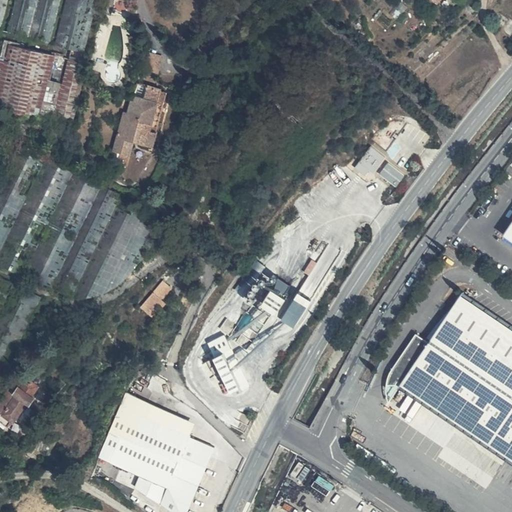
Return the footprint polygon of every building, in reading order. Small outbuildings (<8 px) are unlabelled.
[(8,0),(4,14),(30,23),(37,0),(8,0)] [(63,0),(41,0),(33,24),(52,31),(63,0)] [(99,0),(69,0),(58,32),(84,42),(99,0)] [(511,18),(503,29),(511,35),(511,18)] [(13,24),(2,20),(0,24),(0,89),(40,103),(53,67),(51,66),(60,41),(51,37),(50,41),(12,28),(13,24)] [(80,52),(68,48),(49,102),(62,106),(80,52)] [(150,54),(138,50),(133,66),(147,71),(151,57),(152,54),(150,54)] [(156,80),(135,73),(125,107),(122,106),(111,144),(113,145),(111,153),(122,156),(129,134),(135,136),(134,138),(141,140),(148,142),(153,125),(151,124),(163,85),(155,83),(156,80)] [(0,171),(26,119),(0,106),(0,171)] [(0,253),(53,151),(29,138),(0,194),(0,253)] [(386,156),(370,145),(354,168),(365,176),(369,170),(375,173),(386,156)] [(61,157),(8,260),(31,272),(84,169),(61,157)] [(406,174),(389,162),(380,174),(397,186),(406,174)] [(37,276),(61,288),(114,185),(89,173),(37,276)] [(67,292),(85,302),(137,198),(119,188),(67,292)] [(137,198),(85,302),(87,303),(96,299),(137,270),(160,237),(176,215),(137,198)] [(0,268),(0,311),(20,279),(0,268)] [(173,279),(162,272),(142,301),(153,308),(158,301),(162,304),(168,295),(164,292),(173,279)] [(293,285),(275,274),(257,302),(275,313),(293,285)] [(0,376),(51,296),(23,281),(0,319),(0,376)] [(313,299),(299,290),(280,320),(294,329),(313,299)] [(511,324),(464,292),(460,297),(427,337),(424,338),(417,333),(392,367),(390,373),(388,379),(388,385),(388,394),(389,402),(390,402),(401,387),(511,460),(511,324)] [(162,304),(158,301),(153,308),(157,311),(162,304)] [(225,332),(208,341),(235,396),(252,387),(225,332)] [(28,371),(26,369),(0,403),(0,416),(6,406),(11,409),(25,390),(22,388),(26,382),(29,384),(35,375),(28,371)] [(25,390),(11,409),(6,416),(12,420),(14,422),(16,420),(20,422),(45,383),(35,375),(29,384),(26,382),(22,388),(25,390)] [(141,475),(168,488),(191,436),(197,424),(139,398),(110,461),(141,475)] [(0,420),(2,423),(6,416),(11,409),(6,406),(0,416),(0,420)] [(12,420),(6,416),(2,423),(7,427),(12,420)] [(141,475),(133,492),(166,511),(187,511),(217,447),(191,436),(168,488),(141,475)] [(313,486),(330,489),(332,481),(315,477),(313,486)]
